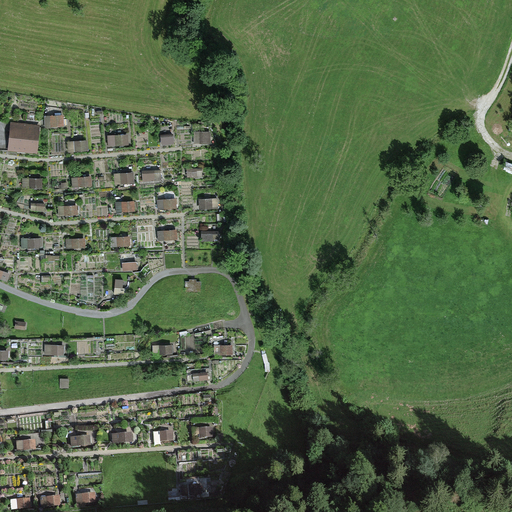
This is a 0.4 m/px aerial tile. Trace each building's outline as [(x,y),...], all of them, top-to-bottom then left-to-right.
[(64,116),(45,117),(46,129),(65,127),(64,116)] [(40,126),(12,123),(9,151),(38,153),(40,126)] [(108,137),(109,147),(130,146),(130,136),(108,137)] [(69,153),(89,151),(88,141),(68,143),(69,153)] [(161,172),(143,173),(143,183),(161,182),(161,172)] [(115,186),(135,185),(135,173),(115,174),(115,186)] [(73,188),(92,188),(92,178),(72,178),(73,188)] [(23,179),(23,189),(43,189),(43,179),(23,179)] [(158,210),(178,210),(178,201),(158,200),(158,210)] [(218,210),(218,200),(200,201),(201,211),(218,210)] [(117,202),(116,212),(137,213),(137,203),(117,202)] [(59,217),(79,216),(78,206),(59,207),(59,217)] [(178,231),(158,232),(158,242),(178,241),(178,231)] [(131,237),(111,238),(112,248),(132,247),(131,237)] [(42,239),(22,240),(23,250),(42,249),(42,239)] [(66,239),(66,249),(86,250),(86,240),(66,239)] [(123,264),(123,272),(139,270),(138,262),(123,264)] [(45,356),(65,356),(65,346),(46,345),(45,356)] [(153,346),(154,355),(174,354),(173,345),(153,346)] [(0,360),(9,360),(9,352),(0,351),(0,360)] [(194,431),(194,440),(214,439),(213,430),(194,431)] [(93,447),(92,432),(71,433),(72,448),(93,447)] [(161,434),(161,443),(174,443),(174,434),(161,434)] [(113,436),(113,445),(134,444),(133,435),(113,436)] [(17,443),(18,452),(36,451),(36,442),(17,443)] [(78,507),(97,504),(95,494),(76,497),(78,507)] [(42,508),(61,508),(61,498),(42,498),(42,508)] [(12,511),(31,510),(31,501),(12,502),(12,511)]
